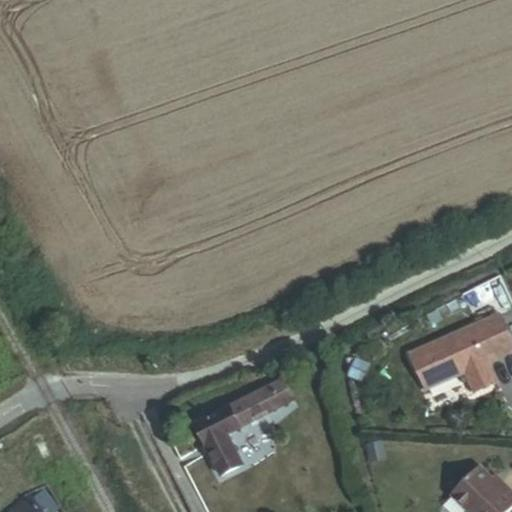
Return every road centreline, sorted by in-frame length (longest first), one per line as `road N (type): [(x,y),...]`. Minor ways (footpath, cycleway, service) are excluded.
road 1 (residential): [(0,414),(64,385),(173,389),(511,236)]
road 2 (track): [(133,386),(130,407),(183,511)]
